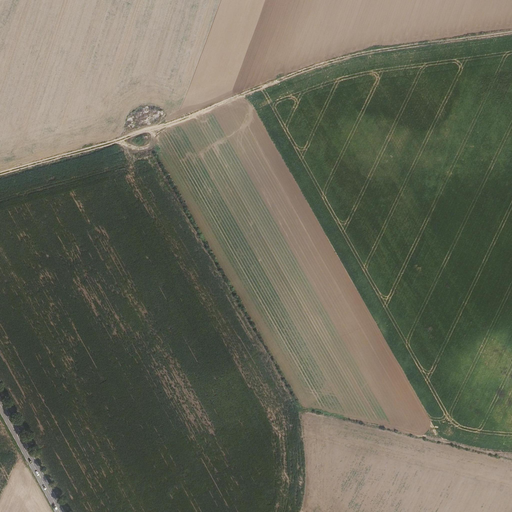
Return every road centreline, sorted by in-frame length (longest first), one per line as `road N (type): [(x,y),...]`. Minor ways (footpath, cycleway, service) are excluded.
road 1 (track): [(0,173),(182,119),(351,55),(511,32)]
road 2 (primary): [(0,403),(60,511)]
